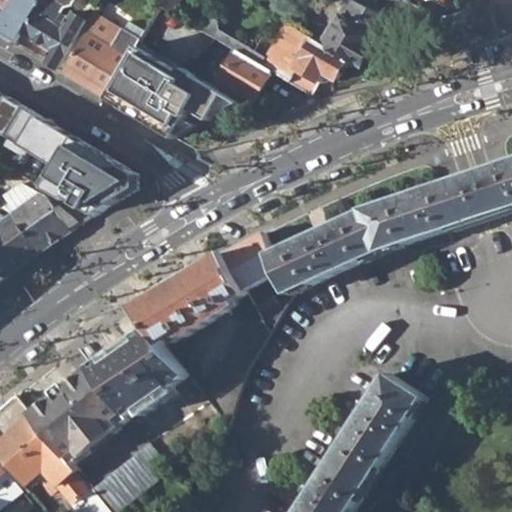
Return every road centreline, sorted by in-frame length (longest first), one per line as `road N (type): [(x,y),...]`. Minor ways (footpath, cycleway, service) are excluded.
road 1 (primary): [(212,202),(0,349)]
road 2 (residential): [(0,62),(186,172),(212,202)]
road 3 (primary): [(392,120),(212,202)]
road 4 (primary): [(511,71),(432,95),(392,120)]
road 5 (primary): [(392,120),(439,119),(511,97)]
